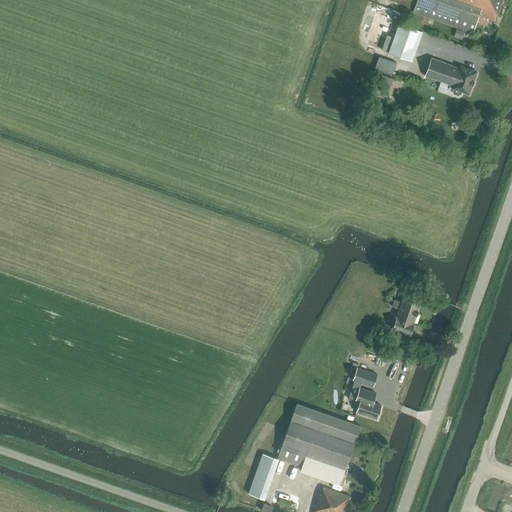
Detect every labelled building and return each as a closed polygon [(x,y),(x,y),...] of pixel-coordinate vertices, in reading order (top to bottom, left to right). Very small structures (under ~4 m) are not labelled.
[(417,0),(413,12),(473,33),(480,16),(495,21),(497,15),(498,15),(503,0),(417,0)] [(389,54),(411,61),(421,33),(398,25),(389,54)] [(464,32),(457,30),(454,37),(461,39),(464,32)] [(454,89),(453,91),(454,94),(458,95),(461,94),(462,92),(469,94),(477,72),(459,65),(458,67),(431,57),(425,76),(451,86),(451,88),(454,89)] [(373,93),(386,98),(393,80),(380,75),(373,93)] [(392,329),(410,335),(415,323),(414,323),(421,302),(404,295),(396,316),(392,329)] [(377,374),(357,368),(353,380),(373,387),(377,374)] [(356,412),(376,419),(381,405),(368,401),(371,392),(359,388),(356,397),(360,399),(356,412)] [(326,397),(324,402),(331,406),(334,401),(326,397)] [(277,458),(302,466),(306,455),(323,461),(345,469),(348,460),(355,441),(361,426),(297,403),(292,419),(277,458)] [(249,494),(265,499),(278,459),(263,453),(249,494)] [(317,477),(340,485),(345,469),(323,461),(317,477)] [(314,511),(315,511),(345,511),(351,496),(324,487),(314,511)] [(262,510),(266,511),(271,511),(273,506),(264,503),(262,510)]
